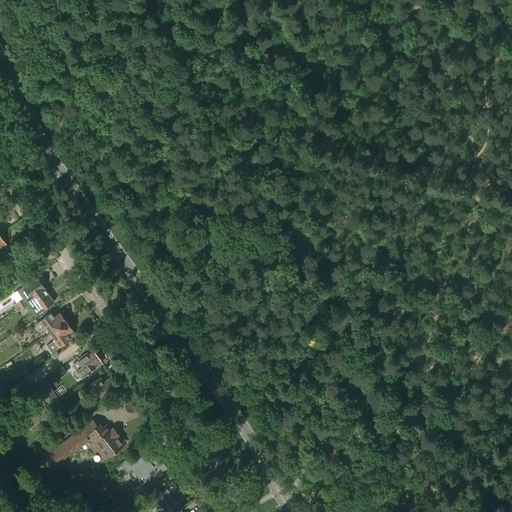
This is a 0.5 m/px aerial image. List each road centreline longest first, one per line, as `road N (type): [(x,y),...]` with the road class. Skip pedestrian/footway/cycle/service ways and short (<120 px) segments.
road 1 (secondary): [(258,452),(56,165),(0,58)]
road 2 (unclassified): [(248,511),(60,248)]
road 3 (track): [(511,426),(360,511)]
road 4 (track): [(194,78),(184,59),(322,0)]
